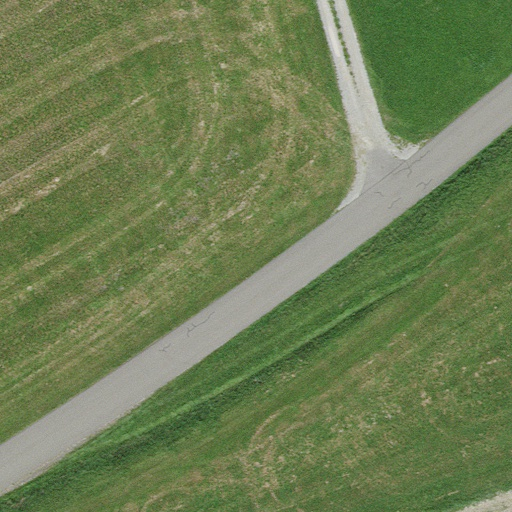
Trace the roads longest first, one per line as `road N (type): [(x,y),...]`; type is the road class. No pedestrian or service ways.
road 1 (unclassified): [(511,109),(393,206),(0,478)]
road 2 (track): [(333,0),(393,206)]
